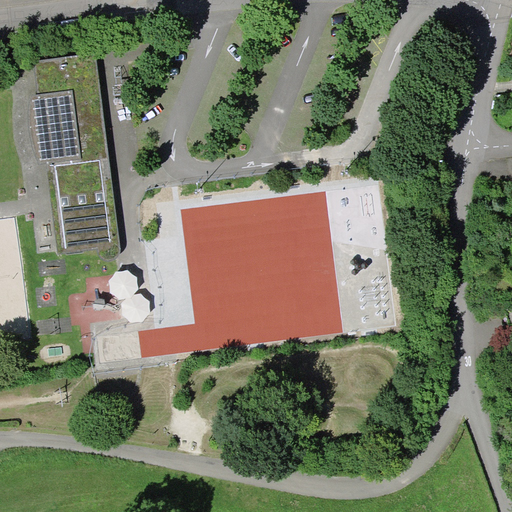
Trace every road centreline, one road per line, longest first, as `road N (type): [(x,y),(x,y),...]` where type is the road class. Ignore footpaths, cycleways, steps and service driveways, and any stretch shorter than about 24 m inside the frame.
road 1 (residential): [(467,144),(459,313),(468,383)]
road 2 (residential): [(500,0),(467,144)]
road 3 (unclassified): [(468,383),(507,511)]
road 4 (residential): [(0,16),(125,0)]
